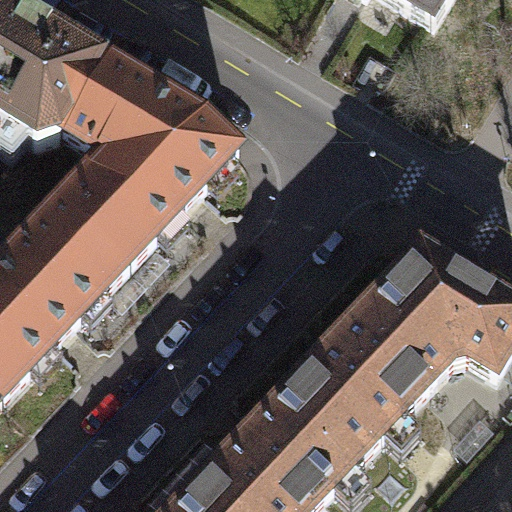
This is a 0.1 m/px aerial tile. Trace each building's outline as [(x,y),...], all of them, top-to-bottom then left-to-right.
[(377,0),(435,34),(455,0),(357,0),(368,6),(371,0),(377,0)] [(40,32),(0,7),(0,130),(39,154),(62,145),(106,72),(40,32)] [(62,212),(132,278),(196,210),(239,164),(205,130),(106,72),(62,145),(101,170),(62,212)] [(0,408),(4,412),(67,346),(132,278),(62,212),(9,267),(7,265),(0,272),(0,408)] [(309,382),(383,452),(453,377),(468,372),(497,390),(511,365),(511,316),(473,292),(422,261),(309,382)] [(209,487),(235,511),(325,511),(383,452),(309,382),(245,448),(209,487)] [(235,511),(209,487),(184,511),(235,511)]
